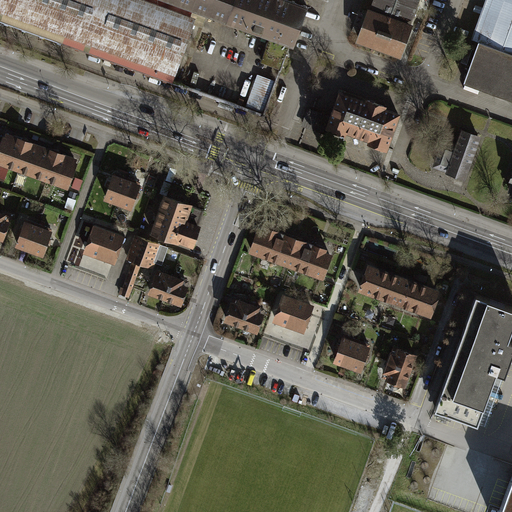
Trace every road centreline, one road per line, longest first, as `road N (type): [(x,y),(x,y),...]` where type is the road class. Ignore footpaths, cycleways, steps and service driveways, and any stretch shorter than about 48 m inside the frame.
road 1 (primary): [(0,67),(256,161)]
road 2 (primary): [(256,161),(511,254)]
road 3 (residential): [(412,420),(193,336)]
road 4 (residential): [(193,336),(0,264)]
road 5 (unclassified): [(308,41),(278,118),(280,134),(296,123),(327,48)]
road 6 (tertiary): [(126,511),(193,336)]
road 7 (tertiary): [(193,336),(256,161)]
